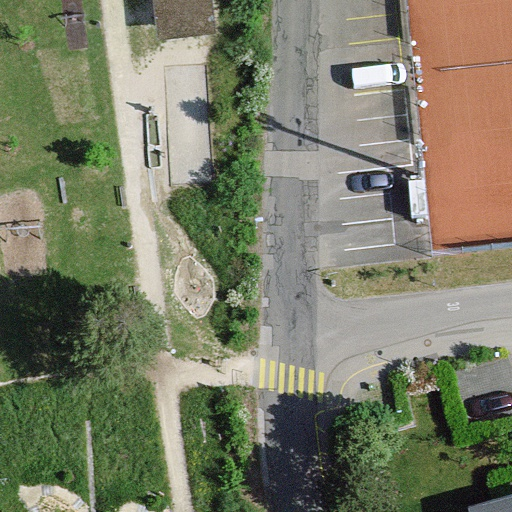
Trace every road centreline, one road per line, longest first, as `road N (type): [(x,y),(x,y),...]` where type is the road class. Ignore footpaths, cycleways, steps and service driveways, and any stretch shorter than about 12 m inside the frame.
road 1 (residential): [(301,0),(313,336)]
road 2 (residential): [(313,336),(511,310)]
road 3 (residential): [(313,336),(306,511)]
